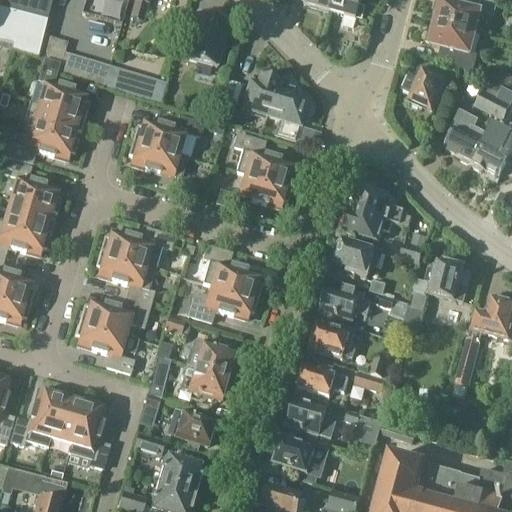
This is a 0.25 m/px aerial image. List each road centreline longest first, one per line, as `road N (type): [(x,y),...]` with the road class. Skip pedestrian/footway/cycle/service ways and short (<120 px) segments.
road 1 (residential): [(229,511),(304,258)]
road 2 (residential): [(87,196),(304,258)]
road 3 (residential): [(104,511),(134,398),(37,369)]
road 4 (residential): [(511,261),(486,245),(356,111)]
road 5 (residential): [(37,369),(87,196)]
road 6 (residential): [(304,258),(337,146),(356,111)]
road 7 (residential): [(356,111),(249,0)]
